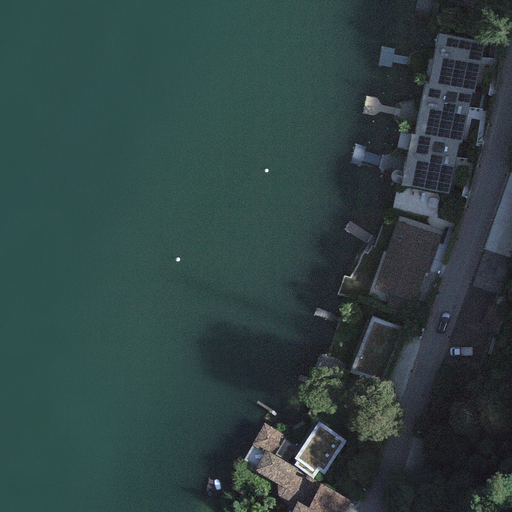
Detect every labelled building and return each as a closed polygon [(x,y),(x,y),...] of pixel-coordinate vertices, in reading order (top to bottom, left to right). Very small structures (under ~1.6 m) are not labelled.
[(468,0),(473,3),(495,8),(497,0),(468,0)] [(474,88),(485,37),(438,28),(436,34),(433,48),(427,78),(471,87),(474,88)] [(461,138),(471,87),(427,78),(424,77),(423,83),(419,100),(414,128),(458,137),(461,138)] [(414,128),(410,128),(410,130),(406,150),(399,180),(447,190),(458,137),(414,128)] [(511,178),(505,177),(478,284),(502,290),(511,252),(511,178)] [(440,245),(391,230),(370,296),(419,312),(440,245)] [(483,324),(500,329),(507,304),(491,299),(483,324)] [(359,368),(385,373),(396,318),(371,313),(359,368)] [(303,458),(267,439),(244,482),(299,511),(309,511),(343,449),(315,434),(303,458)]
